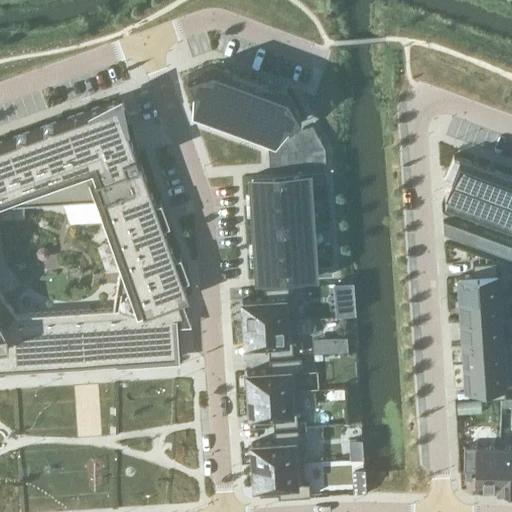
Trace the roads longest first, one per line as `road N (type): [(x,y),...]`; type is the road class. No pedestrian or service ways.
road 1 (residential): [(511,127),(436,103),(420,118),(440,511)]
road 2 (residential): [(147,45),(204,226),(224,511)]
road 3 (residential): [(319,56),(214,20),(147,45)]
road 4 (residential): [(147,45),(0,96)]
